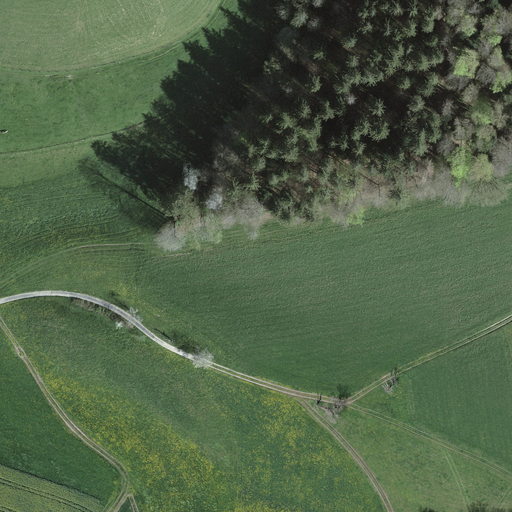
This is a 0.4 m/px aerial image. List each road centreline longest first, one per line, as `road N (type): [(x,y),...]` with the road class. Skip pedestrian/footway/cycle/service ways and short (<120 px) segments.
road 1 (track): [(0,302),(74,295),(110,307),(180,353),(297,395)]
road 2 (track): [(297,395),(355,405),(511,474)]
road 3 (track): [(340,401),(511,316)]
road 4 (track): [(297,395),(363,464),(390,511)]
